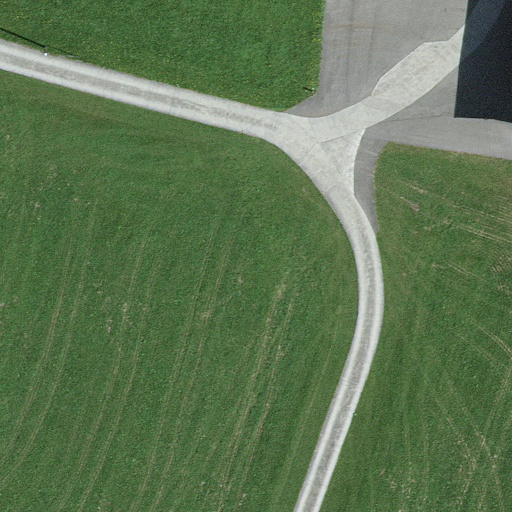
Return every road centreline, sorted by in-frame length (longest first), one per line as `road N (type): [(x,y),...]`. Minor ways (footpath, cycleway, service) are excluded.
road 1 (track): [(308,511),(360,364),(371,296),(355,228),(328,182),(303,160)]
road 2 (track): [(303,160),(283,143),(225,121),(0,58)]
road 3 (track): [(491,0),(449,56),(357,122)]
